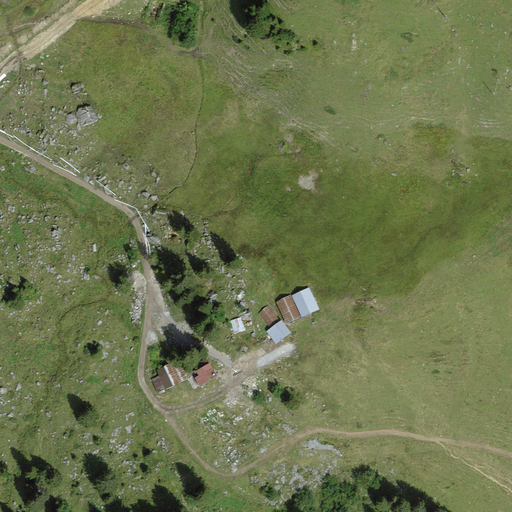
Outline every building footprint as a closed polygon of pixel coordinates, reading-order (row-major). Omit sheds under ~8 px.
[(159,0),(153,0),(148,18),(176,27),(182,7),(159,0)] [(254,275),(251,284),(263,288),(267,280),(254,275)] [(278,303),(288,325),(321,310),(312,288),(278,303)] [(268,330),(279,344),(293,334),(271,304),(261,312),(273,327),(268,330)] [(231,321),(237,335),(245,332),(239,318),(231,321)] [(162,379),(167,391),(187,382),(171,345),(151,353),(157,368),(150,371),(154,382),(162,379)] [(196,379),(202,388),(218,378),(210,365),(198,373),(200,377),(196,379)] [(230,394),(228,407),(235,408),(238,396),(230,394)]
